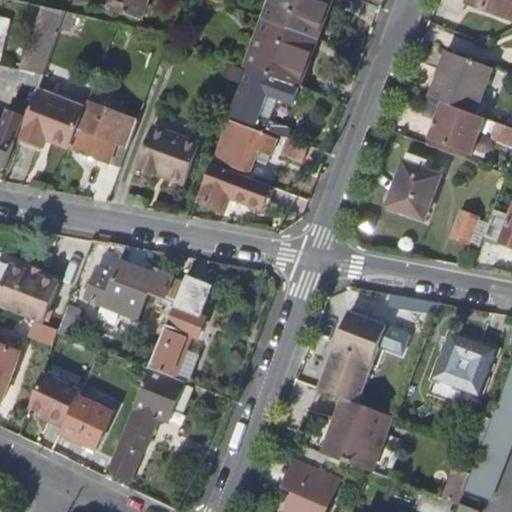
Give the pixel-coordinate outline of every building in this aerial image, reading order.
[(140,0),(105,0),(103,6),(134,18),(140,0)] [(267,0),(262,16),(314,35),(327,0),(267,0)] [(511,0),(482,0),(480,6),(507,17),(511,3),(511,0)] [(66,9),(48,5),(23,69),(42,73),(66,9)] [(314,35),(262,16),(243,65),(246,66),(263,72),(272,75),(296,84),(314,35)] [(182,47),(167,42),(163,52),(178,58),(182,47)] [(441,100),(473,112),(491,66),(449,50),(437,79),(433,77),(426,95),(441,100)] [(285,136),(289,137),(292,128),(256,115),(249,112),(253,102),(260,104),(265,92),(257,89),(263,72),(246,66),(227,115),(285,136)] [(272,75),(263,72),(257,89),(265,92),(272,75)] [(299,86),(296,84),(272,75),(265,92),(293,103),(299,86)] [(68,146),(83,106),(36,89),(18,136),(45,146),(48,138),(68,146)] [(473,112),(441,100),(426,140),(468,155),(482,115),(473,112)] [(118,165),(135,118),(87,101),(69,146),(118,165)] [(256,115),(260,104),(253,102),(249,112),(256,115)] [(0,126),(0,164),(1,165),(22,115),(7,109),(0,126)] [(274,137),(227,120),(213,159),(249,172),(253,158),(257,149),(269,153),(274,137)] [(183,183),(197,143),(151,125),(137,165),(183,183)] [(301,160),(307,144),(289,137),(285,136),(279,152),(301,160)] [(269,153),(257,149),(253,158),(265,163),(269,153)] [(405,151),(387,206),(423,216),(435,172),(426,169),(429,157),(405,151)] [(270,185),(210,163),(196,199),(222,208),(227,196),(262,207),(270,185)] [(490,218),(483,237),(511,247),(511,206),(510,206),(503,224),(490,218)] [(453,225),(444,247),(459,252),(467,230),(453,225)] [(122,245),(103,242),(92,270),(110,276),(116,261),(122,245)] [(116,261),(110,276),(108,283),(142,296),(171,307),(172,306),(180,285),(116,261)] [(0,283),(0,306),(42,322),(57,281),(8,263),(0,283)] [(184,275),(180,285),(172,306),(182,310),(175,329),(164,326),(148,368),(162,373),(172,377),(188,334),(197,337),(204,316),(197,313),(208,284),(184,275)] [(142,296),(108,283),(91,276),(80,302),(131,322),(142,296)] [(347,311),(319,387),(343,397),(356,402),(385,325),(347,311)] [(0,398),(19,349),(13,346),(20,328),(1,322),(0,324),(0,398)] [(436,379),(482,396),(498,350),(453,333),(436,379)] [(119,441),(107,472),(129,480),(141,450),(144,451),(163,403),(158,401),(161,394),(155,392),(162,373),(148,368),(133,405),(137,407),(123,443),(119,441)] [(29,405),(64,422),(78,393),(80,390),(42,370),(29,405)] [(511,373),(467,491),(492,500),(511,445),(511,373)] [(64,422),(61,427),(60,430),(94,448),(96,445),(113,410),(78,393),(64,422)] [(356,402),(343,397),(322,452),(370,471),(391,415),(356,402)] [(486,433),(491,419),(481,415),(475,430),(486,433)] [(322,511),(339,477),(295,456),(281,486),(292,491),(282,511),(322,511)]
